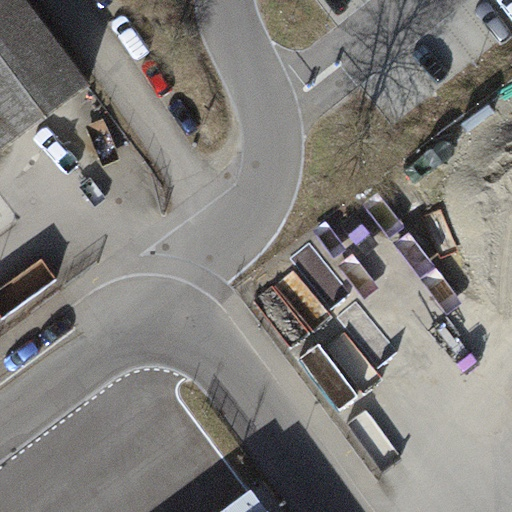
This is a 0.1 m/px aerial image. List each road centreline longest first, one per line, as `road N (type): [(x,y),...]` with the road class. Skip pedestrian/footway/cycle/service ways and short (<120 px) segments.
road 1 (unclassified): [(141,320),(244,235),(268,161),(259,89),(218,0)]
road 2 (unclassified): [(141,320),(182,319),(242,368),(347,511)]
road 3 (unclassified): [(0,425),(141,320)]
